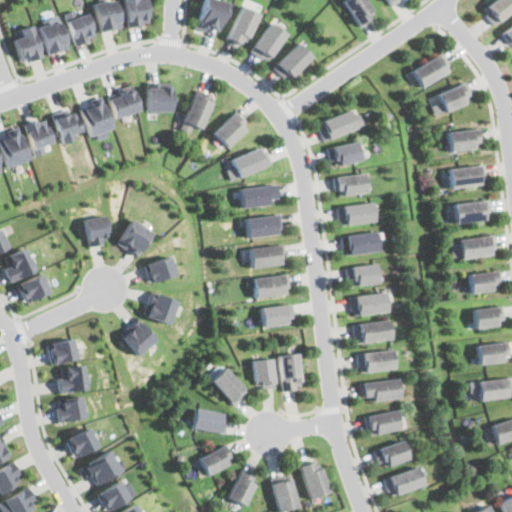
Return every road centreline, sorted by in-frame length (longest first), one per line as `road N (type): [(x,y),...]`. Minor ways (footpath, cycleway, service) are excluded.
road 1 (residential): [(13,100),(120,63),(170,57),(215,68),(279,120),(299,163),(334,422),(362,511)]
road 2 (residential): [(0,319),(18,352),(32,436),(73,511)]
road 3 (residential): [(445,0),(279,120)]
road 4 (residential): [(511,191),(492,83),(436,12)]
